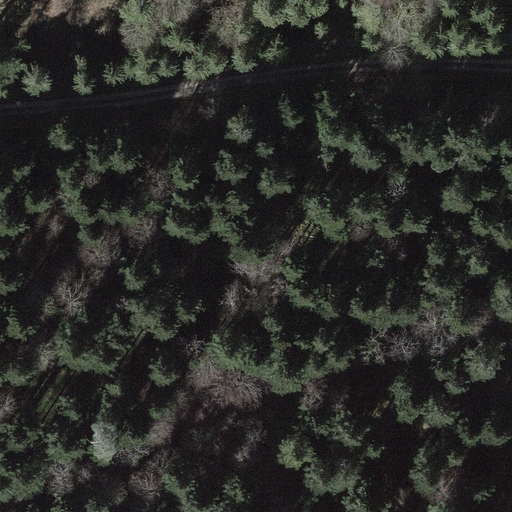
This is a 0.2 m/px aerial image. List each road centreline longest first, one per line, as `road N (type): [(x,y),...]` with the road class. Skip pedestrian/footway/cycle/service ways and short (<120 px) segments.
road 1 (track): [(511,302),(171,413),(0,496)]
road 2 (track): [(511,65),(191,79),(0,107)]
